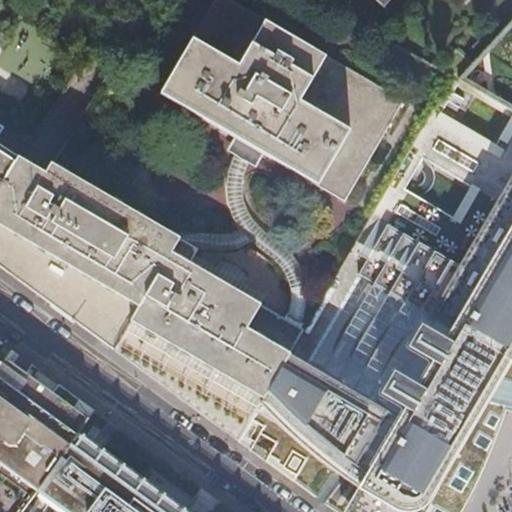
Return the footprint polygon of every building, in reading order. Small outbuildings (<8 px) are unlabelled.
[(38,0),(30,13),(43,22),(52,8),(39,0),(38,0)] [(218,0),(195,41),(162,97),(344,201),(404,102),(228,0),(218,0)] [(462,82),(475,67),(469,62),(471,60),(460,51),(442,71),(453,77),(462,82)] [(49,173),(21,157),(19,156),(29,134),(2,124),(0,127),(0,240),(35,291),(164,385),(240,441),(260,406),(290,355),(304,331),(191,262),(199,247),(54,165),(49,173)] [(511,178),(461,267),(389,225),(359,275),(375,284),(323,373),(290,355),(260,406),(263,409),(266,413),(269,416),(272,419),(275,422),(279,425),(281,427),(309,452),(316,458),(322,463),(328,468),(335,473),(341,478),(348,482),(351,485),(376,502),(390,511),(393,511),(427,511),(428,511),(431,509),(433,506),(435,503),(437,500),(439,497),(440,494),(442,491),(444,488),(445,485),(446,485),(456,461),(464,445),(472,422),(478,403),(491,368),(511,373),(511,178)] [(8,357),(3,364),(0,368),(0,462),(36,490),(77,432),(88,417),(48,387),(8,357)] [(77,432),(36,490),(64,511),(185,511),(166,498),(77,432)]
